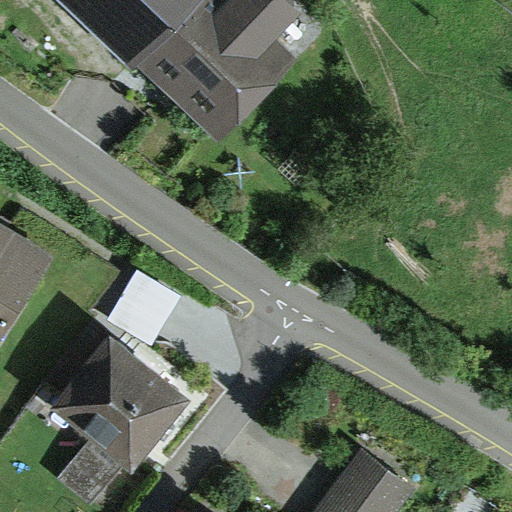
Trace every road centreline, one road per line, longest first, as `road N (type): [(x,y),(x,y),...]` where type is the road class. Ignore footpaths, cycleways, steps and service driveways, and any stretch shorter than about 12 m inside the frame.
road 1 (tertiary): [(0,101),(140,211),(298,310)]
road 2 (residential): [(298,310),(150,511)]
road 3 (tertiary): [(298,310),(511,429)]
